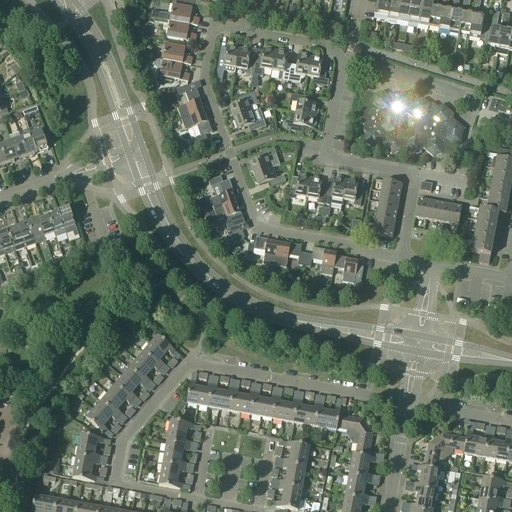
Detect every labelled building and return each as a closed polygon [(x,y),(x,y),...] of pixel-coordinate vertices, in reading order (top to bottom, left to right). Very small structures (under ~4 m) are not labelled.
[(377,0),(375,15),(388,18),(392,0),(391,0),(377,0)] [(391,0),(392,0),(388,18),(388,22),(398,24),(402,1),(397,0),(396,0),(391,0)] [(401,0),(402,1),(398,24),(408,25),(412,3),(412,0),(411,0),(410,0),(401,0)] [(417,0),(410,0),(411,0),(412,0),(412,3),(408,25),(418,27),(422,5),(418,4),(418,1),(417,1),(417,0)] [(429,3),(427,3),(427,0),(421,0),(421,2),(423,2),(422,5),(418,27),(428,29),(428,28),(429,28),(433,7),(432,7),(428,6),(429,3)] [(438,8),(438,3),(433,2),(432,7),(433,7),(429,28),(439,30),(443,12),(442,12),(438,11),(438,8)] [(449,10),(448,10),(448,5),(443,4),(442,9),(443,9),(442,12),(443,12),(439,30),(439,34),(449,36),(450,32),(453,14),(452,14),(448,13),(449,10)] [(192,9),(172,6),(169,23),(189,26),(197,28),(199,20),(190,19),(192,9)] [(459,40),(460,34),(463,16),(459,15),(459,12),(458,12),(459,7),(453,6),(452,11),(453,11),(452,14),(453,14),(450,32),(449,36),(449,38),(459,40)] [(469,14),(468,14),(469,9),(463,8),(463,13),(463,16),(460,34),(470,36),(474,18),(473,17),(468,17),(469,14)] [(473,15),(474,15),(473,17),(474,18),(470,36),(470,39),(484,42),(487,26),(489,18),(478,16),(479,10),(474,9),(473,15)] [(487,26),(484,42),(483,48),(488,48),(487,54),(498,56),(499,51),(502,32),(497,31),(498,29),(497,28),(498,24),(492,22),(491,27),(487,26)] [(508,58),(509,53),(511,38),(511,33),(508,33),(508,31),(507,30),(509,24),(503,22),(502,24),(501,29),(502,29),(502,32),(499,51),(498,56),(508,58)] [(187,35),(189,26),(169,23),(166,39),(194,44),(196,37),(187,35)] [(185,48),(165,45),(162,62),(182,66),(190,67),(192,59),(183,58),(185,48)] [(216,76),(223,77),(224,72),(234,74),(235,70),(239,50),(227,48),(226,57),(219,56),(216,76)] [(252,77),(255,62),(255,60),(249,59),(250,52),(249,52),(247,50),(243,49),(241,51),(239,50),(235,70),(243,71),(242,73),(245,75),(246,75),(252,77)] [(263,78),(264,71),(271,72),(275,52),(273,52),(271,50),(267,49),(265,51),(263,50),(261,61),(255,60),(255,62),(252,77),(263,78)] [(284,68),(287,54),(285,54),(283,52),(279,51),(277,53),(275,52),(271,72),(283,74),(281,82),(288,83),(290,69),(284,68)] [(300,81),(305,78),(307,78),(311,59),(308,58),(307,56),(303,55),(300,57),(299,57),(296,70),(290,69),(288,83),(300,85),(300,81)] [(313,79),(312,87),(323,89),(326,75),(320,74),(322,61),(320,60),(319,58),(315,58),(313,59),(311,59),(307,78),(313,79)] [(180,74),(182,66),(162,62),(162,63),(158,62),(158,63),(157,64),(157,65),(157,66),(156,67),(156,68),(156,69),(157,70),(161,71),(159,81),(172,83),(172,81),(187,84),(189,76),(180,74)] [(10,69),(12,72),(16,77),(22,72),(16,65),(10,69)] [(18,95),(25,92),(21,83),(14,86),(18,95)] [(200,102),(196,91),(190,93),(188,87),(176,92),(178,98),(185,95),(189,106),(177,110),(181,121),(203,113),(199,103),(200,102)] [(252,114),(250,108),(258,105),(253,94),(240,99),(242,105),(229,109),(230,111),(229,113),(230,117),(233,118),(234,121),(252,114)] [(362,114),(360,125),(364,128),(363,133),(366,135),(364,144),(372,151),(381,147),(381,146),(385,147),(384,150),(392,157),(401,153),(402,150),(405,151),(405,152),(412,158),(422,155),(422,151),(425,152),(425,153),(433,159),(447,154),(448,150),(453,148),(461,145),(463,131),(459,127),(453,121),(453,117),(442,107),(433,110),(433,113),(429,112),(430,108),(423,101),(413,104),(413,105),(410,105),(410,102),(403,95),(393,98),(392,103),(389,102),(390,100),(382,94),(373,97),(371,106),(368,108),(367,112),(362,114)] [(290,103),(297,104),(295,115),(315,119),(316,116),(318,115),(318,111),(317,109),(317,107),(304,105),(305,98),(303,98),(291,96),(290,103)] [(220,98),(219,98),(222,105),(222,104),(228,102),(227,99),(222,97),(220,98)] [(36,109),(23,113),(24,118),(38,113),(36,109)] [(260,111),(252,114),(234,121),(237,132),(250,127),(252,133),(266,128),(263,122),(260,111)] [(212,134),(208,123),(207,123),(203,113),(181,121),(185,132),(197,128),(201,138),(193,141),(195,147),(207,142),(205,137),(212,134)] [(284,128),(287,132),(299,134),(300,128),(313,130),(313,129),(316,127),(316,123),(315,121),(315,119),(295,115),(294,120),(294,121),(288,120),(285,123),(284,128)] [(48,152),(41,133),(31,136),(37,153),(39,152),(40,154),(48,152)] [(21,140),(27,159),(35,156),(34,154),(37,153),(31,136),(21,140)] [(10,143),(16,160),(19,159),(20,162),(27,159),(21,140),(10,143)] [(0,147),(7,166),(14,163),(14,161),(16,160),(10,143),(0,147)] [(280,167),(277,161),(273,150),(260,155),(262,161),(249,165),(250,167),(249,169),(250,173),(253,174),(253,176),(272,170),(280,167)] [(487,155),(486,160),(496,161),(494,170),(511,173),(511,162),(507,161),(509,153),(498,151),(497,156),(487,155)] [(286,184),(283,177),(276,180),(272,170),(253,176),(254,178),(253,181),(254,184),(257,186),(257,187),(270,183),(272,189),(286,184)] [(511,180),(511,173),(494,170),(493,181),(511,184),(511,180)] [(291,186),(288,200),(295,201),(295,198),(307,200),(310,180),(308,180),(306,177),(302,177),(300,178),(298,178),(297,187),(291,186)] [(208,183),(210,189),(212,188),(216,199),(209,201),(213,212),(235,204),(232,194),(233,193),(229,182),(222,184),(220,178),(212,181),(208,183)] [(339,179),(337,180),(335,180),(332,193),(326,192),(324,206),(330,207),(331,206),(342,208),(343,202),(346,182),(344,182),(343,180),(339,179)] [(310,180),(307,200),(318,202),(317,205),(324,206),(326,192),(320,191),(322,182),(310,180)] [(343,202),(354,204),(353,207),(354,207),(360,208),(363,194),(356,193),(358,184),(356,184),(355,182),(351,181),(349,182),(346,182),(343,202)] [(511,184),(493,181),(491,191),(509,195),(511,184)] [(402,186),(383,183),(381,194),(400,197),(402,186)] [(432,186),(421,184),(420,192),(431,194),(432,186)] [(509,195),(491,191),(489,202),(507,206),(509,195)] [(400,197),(381,194),(379,204),(398,208),(400,197)] [(418,201),(415,220),(426,222),(429,203),(418,201)] [(498,215),(505,217),(507,206),(489,202),(487,213),(498,215)] [(429,203),(426,222),(437,224),(440,205),(429,203)] [(240,234),(238,228),(244,225),(240,214),(239,215),(235,204),(213,212),(217,223),(229,219),(233,229),(226,232),(228,238),(240,234)] [(377,215),(396,218),(398,208),(379,204),(377,215)] [(440,205),(437,224),(447,226),(451,207),(440,205)] [(458,228),(462,209),(451,207),(447,226),(458,228)] [(60,211),(61,213),(58,214),(64,231),(66,235),(73,233),(74,238),(78,236),(68,208),(60,211)] [(487,213),(479,211),(477,222),(496,226),(497,223),(498,215),(487,213)] [(58,214),(56,215),(55,213),(47,215),(54,234),(56,239),(66,235),(64,231),(58,214)] [(215,221),(213,213),(204,216),(207,224),(215,221)] [(38,221),(44,238),(54,234),(47,215),(40,218),(41,220),(38,221)] [(375,225),(394,229),(396,218),(377,215),(375,225)] [(46,243),(44,238),(38,221),(35,222),(35,220),(27,222),(35,246),(46,243)] [(23,245),(25,250),(35,246),(27,222),(20,225),(20,227),(18,228),(23,245)] [(361,224),(353,222),(351,231),(351,233),(359,234),(361,224)] [(503,224),(497,223),(496,226),(477,222),(475,233),(494,237),(496,228),(502,230),(503,224)] [(373,237),(392,240),(394,229),(375,225),(373,237)] [(23,245),(18,228),(15,229),(14,227),(6,230),(13,249),(15,254),(25,250),(23,245)] [(15,254),(13,249),(6,230),(0,232),(0,244),(3,252),(5,257),(15,254)] [(494,237),(475,233),(474,244),(492,247),(493,244),(494,237)] [(243,236),(235,239),(238,246),(245,239),(243,236)] [(252,259),(253,256),(264,258),(263,266),(268,267),(267,274),(273,276),(274,268),(278,245),(267,243),(268,242),(256,239),(255,246),(248,245),(246,258),(252,259)] [(492,250),(499,251),(499,246),(493,244),(492,247),(474,244),(472,255),(480,256),(478,264),(489,266),(492,250)] [(304,268),(306,256),(300,255),(301,248),(289,245),(289,247),(278,245),(274,268),(286,270),(288,257),(299,259),(298,267),(304,268)] [(322,264),(320,276),(332,278),(334,270),(333,270),(336,258),(336,255),(325,253),(325,252),(313,250),(312,257),(306,256),(304,268),(310,269),(311,262),(322,264)] [(344,272),(342,284),(354,286),(353,292),(362,293),(363,285),(360,284),(363,269),(357,268),(358,263),(347,261),(347,260),(336,258),(333,270),(334,270),(344,272)] [(169,306),(178,314),(182,311),(173,302),(169,306)] [(150,346),(163,358),(167,353),(171,356),(174,352),(157,338),(150,346)] [(143,355),(160,369),(163,366),(159,362),(163,358),(150,346),(143,355)] [(136,363),(149,374),(153,370),(157,373),(160,369),(143,355),(136,363)] [(129,371),(146,386),(149,382),(145,379),(149,374),(136,363),(129,371)] [(122,379),(135,391),(139,386),(143,389),(146,386),(129,371),(122,379)] [(135,391),(122,379),(115,387),(132,402),(135,398),(131,395),(135,391)] [(190,383),(186,405),(197,407),(201,390),(195,389),(195,384),(190,383)] [(132,402),(115,387),(108,396),(121,407),(125,403),(129,406),(132,402)] [(208,409),(212,387),(207,387),(206,391),(201,390),(197,407),(208,409)] [(212,387),(208,409),(219,411),(222,394),(216,393),(217,388),(212,387)] [(229,413),(233,391),(229,390),(228,395),(222,394),(219,411),(229,413)] [(233,391),(229,413),(240,415),(243,398),(237,397),(238,392),(233,391)] [(250,417),(254,395),(250,394),(249,399),(243,398),(240,415),(250,417)] [(254,395),(250,417),(261,419),(264,402),(258,401),(259,396),(254,395)] [(121,407),(108,396),(101,404),(118,418),(121,415),(117,412),(121,407)] [(272,421),(276,399),(271,398),(270,403),(264,402),(261,419),(272,421)] [(276,399),(272,421),(283,423),(286,406),(280,405),(281,400),(276,399)] [(293,425),(297,403),(293,402),(292,407),(286,406),(283,423),(293,425)] [(297,403),(293,425),(304,427),(307,410),(301,409),(302,404),(297,403)] [(94,412),(107,423),(111,419),(115,422),(118,418),(101,404),(94,412)] [(314,429),(319,407),(314,406),(313,411),(307,410),(304,427),(314,429)] [(319,407),(314,429),(325,431),(328,414),(322,413),(323,408),(319,407)] [(336,433),(337,430),(339,417),(340,411),(335,410),(334,415),(328,414),(325,431),(336,433)] [(86,421),(103,435),(107,431),(103,428),(107,423),(94,412),(86,421)] [(347,432),(346,436),(350,441),(368,429),(363,422),(339,417),(337,430),(347,432)] [(192,427),(170,423),(168,434),(186,437),(187,431),(191,432),(192,427)] [(368,429),(350,441),(353,446),(357,447),(355,457),(368,459),(372,435),(368,429)] [(186,437),(168,434),(166,445),(188,449),(189,444),(185,443),(186,437)] [(467,434),(466,441),(464,454),(463,456),(474,458),(477,441),(471,440),(472,435),(467,434)] [(435,441),(448,459),(453,456),(453,452),(464,454),(466,441),(442,436),(435,441)] [(78,448),(95,451),(96,445),(101,446),(102,441),(80,437),(78,448)] [(485,460),(489,438),(484,437),(483,442),(477,441),(474,458),(485,460)] [(495,462),(499,445),(493,444),(494,439),(489,438),(485,460),(495,462)] [(448,459),(435,441),(429,446),(424,469),(437,472),(438,461),(442,462),(448,459)] [(506,464),(510,442),(505,441),(505,446),(499,445),(495,462),(506,464)] [(287,444),(286,450),(291,450),(290,456),(307,459),(309,448),(287,444)] [(164,455),(182,459),(183,453),(188,453),(188,449),(166,445),(164,455)] [(76,459),(98,463),(99,458),(94,457),(95,451),(78,448),(76,459)] [(182,459),(164,455),(163,466),(185,470),(185,465),(181,464),(182,459)] [(283,466),(305,470),(307,459),(290,456),(289,462),(284,461),(283,466)] [(374,460),(368,459),(355,457),(353,456),(351,467),(368,471),(369,465),(373,466),(374,460)] [(74,469),(92,472),(93,466),(97,467),(98,463),(76,459),(74,469)] [(161,477),(178,480),(179,474),(184,475),(185,470),(163,466),(161,477)] [(305,470),(283,466),(283,471),(287,472),(286,478),(304,481),(305,470)] [(349,478),(370,482),(371,477),(367,476),(368,471),(351,467),(349,478)] [(424,469),(418,468),(417,473),(421,474),(420,480),(437,483),(439,472),(437,472),(424,469)] [(94,484),(95,479),(90,478),(92,472),(74,469),(72,480),(94,484)] [(159,488),(181,492),(182,486),(177,486),(178,480),(161,477),(159,488)] [(280,487),(302,491),(304,481),(286,478),(285,484),(280,483),(280,487)] [(370,482),(349,478),(347,489),(364,492),(365,486),(370,487),(370,482)] [(414,490),(435,494),(437,483),(420,480),(419,486),(415,485),(414,490)] [(504,489),(505,484),(483,480),(481,491),(498,494),(499,488),(504,489)] [(302,491),(280,487),(279,492),(283,493),(282,499),(300,502),(300,500),(302,491)] [(367,500),(367,499),(363,498),(364,492),(347,489),(345,499),(367,503),(367,500)] [(418,496),(417,500),(416,501),(434,505),(434,500),(435,494),(414,490),(413,495),(418,496)] [(498,500),(497,500),(498,494),(481,491),(479,500),(479,502),(501,506),(502,501),(498,500)] [(35,498),(34,500),(32,511),(43,511),(46,500),(35,498)] [(281,505),(277,504),(276,509),(288,511),(291,511),(297,511),(300,502),(282,499),(282,500),(281,505)] [(367,503),(345,499),(345,500),(343,510),(354,511),(360,511),(361,507),(366,508),(367,503)] [(54,511),(56,502),(49,500),(46,500),(43,511),(54,511)] [(410,511),(413,511),(432,511),(434,505),(416,501),(415,507),(411,507),(410,511)] [(56,502),(54,511),(65,511),(67,504),(56,502)] [(501,506),(479,502),(476,511),(494,511),(495,510),(500,511),(501,506)]
